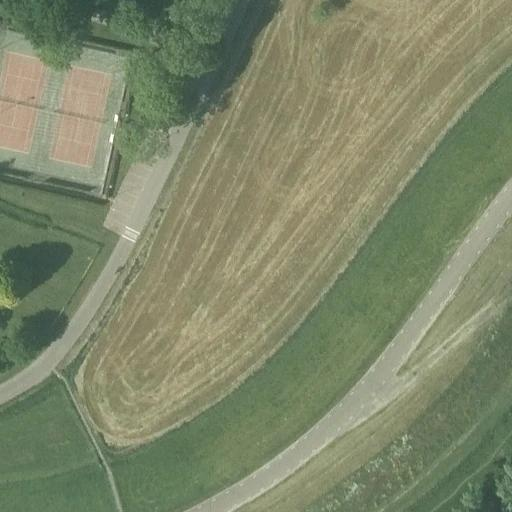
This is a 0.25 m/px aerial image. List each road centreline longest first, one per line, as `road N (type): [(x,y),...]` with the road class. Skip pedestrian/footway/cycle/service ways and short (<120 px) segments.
road 1 (unclassified): [(0,395),(45,365),(79,327),(239,0)]
road 2 (unclassified): [(511,191),(396,355),(316,445),(209,511)]
